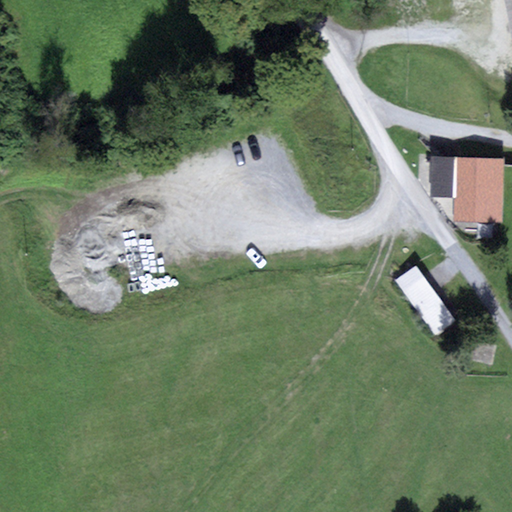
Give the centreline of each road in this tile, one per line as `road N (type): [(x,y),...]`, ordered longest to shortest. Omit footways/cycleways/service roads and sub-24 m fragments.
road 1 (track): [(184,511),(218,461),(354,313),(395,229),(405,188)]
road 2 (track): [(511,335),(312,56)]
road 3 (track): [(511,142),(398,118),(350,99)]
